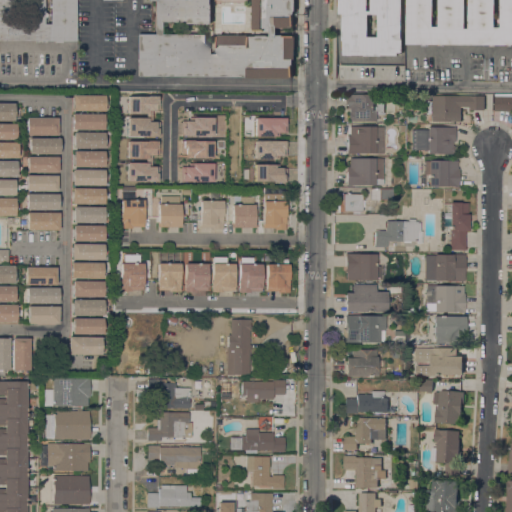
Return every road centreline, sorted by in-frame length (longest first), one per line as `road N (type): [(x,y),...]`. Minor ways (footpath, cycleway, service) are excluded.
road 1 (residential): [(311,511),(315,0)]
road 2 (residential): [(481,511),(491,143)]
road 3 (residential): [(114,511),(115,382)]
